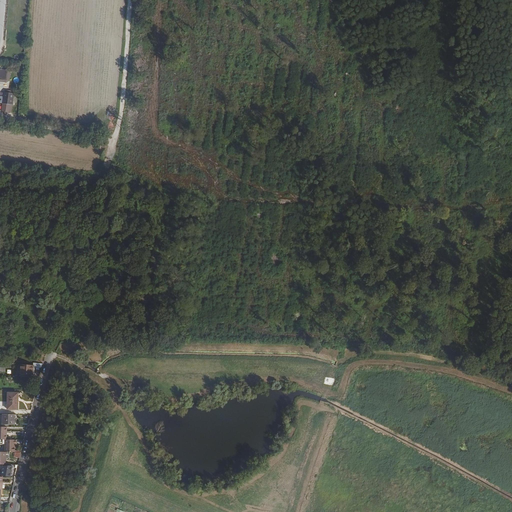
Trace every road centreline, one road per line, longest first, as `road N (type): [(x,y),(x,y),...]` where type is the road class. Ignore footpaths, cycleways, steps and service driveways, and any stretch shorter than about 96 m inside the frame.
road 1 (track): [(51,313),(120,125),(132,0)]
road 2 (unclassified): [(49,356),(12,511)]
